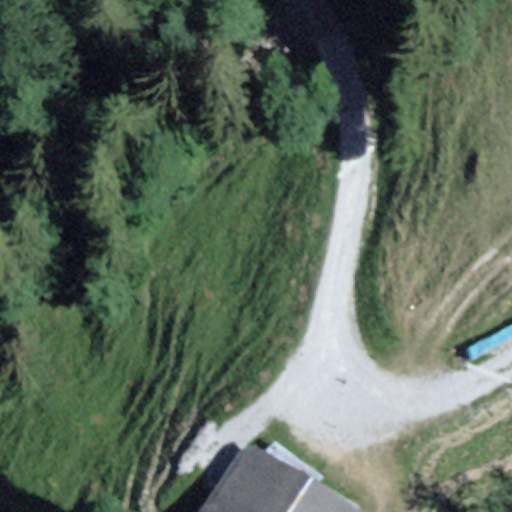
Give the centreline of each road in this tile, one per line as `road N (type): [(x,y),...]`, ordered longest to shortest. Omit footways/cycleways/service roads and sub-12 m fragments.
road 1 (track): [(307,0),(343,73),(356,146),(330,355),(359,393),(406,402)]
road 2 (track): [(511,245),(442,323),(406,402)]
